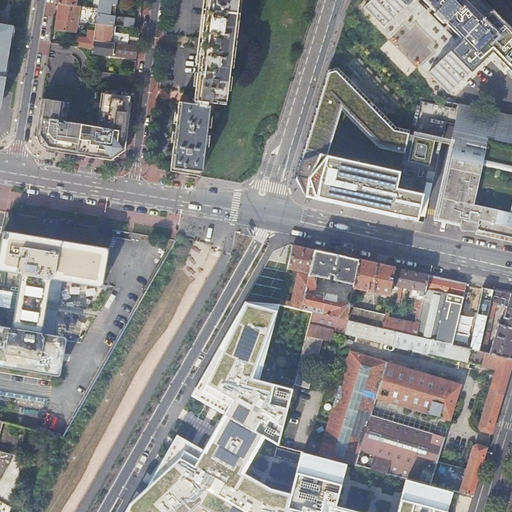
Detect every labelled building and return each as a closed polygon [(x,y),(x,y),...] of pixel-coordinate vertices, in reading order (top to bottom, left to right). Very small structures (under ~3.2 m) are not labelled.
[(133,23),(133,19),(114,16),(116,3),(116,0),(99,0),(98,9),(96,24),(113,26),(133,28),(133,23)] [(201,170),(203,171),(210,105),(208,105),(208,102),(212,102),(226,104),(238,0),(206,0),(204,18),(201,39),(200,49),(196,82),(195,96),(194,100),(194,103),(179,102),(179,104),(172,163),(171,171),(186,173),(200,175),(201,170)] [(511,30),(492,10),(485,18),(467,0),(371,0),(364,8),(384,29),(413,0),(423,0),(436,13),(434,15),(443,24),(445,22),(463,40),(428,74),(450,94),(492,52),(511,73),(511,30)] [(93,9),(76,6),(59,4),(56,22),(55,30),(75,33),(77,22),(95,25),(96,24),(98,9),(93,9)] [(0,97),(1,92),(4,74),(11,34),(12,27),(0,24),(0,97)] [(113,26),(96,24),(95,25),(95,31),(93,41),(138,47),(138,43),(139,38),(128,37),(129,35),(112,33),(113,26)] [(93,41),(95,31),(88,30),(87,39),(77,37),(75,47),(92,49),(93,41)] [(138,47),(93,41),(92,49),(92,51),(92,53),(93,53),(93,54),(136,59),(137,52),(138,47)] [(306,197),(417,221),(423,195),(396,188),(400,172),(328,156),(343,114),(382,149),(408,155),(406,166),(428,171),(429,167),(433,168),(439,141),(413,135),(414,131),(399,128),(338,73),(328,73),(296,179),(306,197)] [(97,128),(81,125),(80,134),(77,155),(111,161),(125,151),(128,128),(131,103),(129,103),(130,97),(101,94),(97,128)] [(80,134),(81,125),(66,123),(69,103),(41,99),(38,122),(36,136),(46,149),(77,155),(80,134)] [(511,115),(505,114),(462,105),(444,185),(437,218),(463,224),(463,227),(496,229),(495,234),(511,237),(511,115)] [(0,271),(2,272),(22,275),(19,291),(7,289),(7,292),(11,293),(8,308),(4,307),(4,310),(15,312),(13,328),(0,326),(0,367),(53,376),(55,376),(57,376),(59,376),(59,375),(60,373),(65,342),(65,340),(65,339),(64,338),(63,337),(61,336),(41,333),(50,280),(98,289),(100,289),(102,289),(103,288),(104,286),(110,253),(110,251),(109,250),(107,249),(10,232),(7,232),(5,232),(4,233),(4,234),(4,236),(0,257),(0,271)] [(298,272),(309,274),(315,250),(310,249),(293,246),(288,269),(298,272)] [(313,312),(346,320),(349,307),(350,304),(336,301),(337,297),(324,294),(323,298),(313,295),(317,277),(331,280),(330,282),(334,283),(334,281),(353,285),(358,260),(337,255),(315,250),(309,274),(309,276),(301,309),(313,312)] [(386,266),(358,260),(353,285),(352,291),(355,291),(357,288),(389,296),(391,288),(394,268),(386,266)] [(274,267),(274,283),(285,283),(286,268),(274,267)] [(412,272),(394,268),(391,288),(393,289),(394,286),(419,291),(418,300),(423,302),(428,275),(412,272)] [(286,306),(301,309),(309,276),(298,274),(291,303),(287,302),(286,306)] [(419,319),(416,336),(451,344),(460,310),(466,311),(468,304),(462,302),(466,284),(428,275),(423,302),(419,319)] [(490,303),(493,290),(482,287),(471,336),(471,337),(468,348),(471,349),(479,351),(488,314),(490,303)] [(479,352),(511,359),(511,293),(493,290),(490,303),(506,307),(502,319),(503,319),(502,322),(505,322),(504,326),(498,324),(491,347),(486,346),(493,316),(488,314),(479,351),(479,352)] [(449,490),(319,456),(278,445),(293,390),(313,312),(301,309),(286,306),(280,304),(245,302),(192,397),(224,414),(205,450),(177,435),(148,487),(130,505),(125,511),(468,511),(473,496),(463,494),(449,490)] [(346,320),(349,321),(383,329),(385,315),(349,307),(346,320)] [(346,334),(349,321),(346,320),(313,312),(293,390),(298,392),(300,386),(309,388),(314,370),(311,370),(313,363),(316,363),(322,339),(327,340),(329,330),(346,334)] [(385,315),(383,329),(416,337),(416,336),(419,319),(415,319),(414,325),(388,319),(390,313),(386,312),(385,315)] [(346,334),(467,363),(471,349),(468,348),(451,344),(416,336),(416,337),(383,329),(349,321),(346,334)] [(491,434),(511,365),(511,359),(479,352),(479,351),(471,349),(467,363),(496,370),(478,429),(480,432),(491,434)] [(463,494),(473,496),(487,448),(476,446),(473,447),(466,470),(438,462),(445,438),(371,416),(376,399),(450,421),(461,384),(394,364),(395,361),(388,359),(387,362),(351,352),(319,456),(449,490),(463,494)] [(371,416),(445,438),(450,421),(376,399),(371,416)] [(0,436),(4,423),(0,422),(0,483),(16,456),(0,451),(0,436)]
